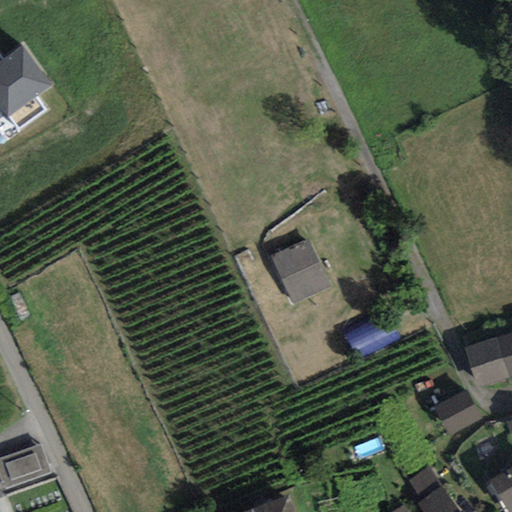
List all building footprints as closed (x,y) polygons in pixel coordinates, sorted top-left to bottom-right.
[(273,260),(292,301),(324,286),(305,245),(273,260)] [(385,347),(402,338),(392,317),(375,326),(385,347)] [(364,356),(382,349),(373,327),(355,335),(364,356)] [(511,334),(465,349),(475,382),(511,371),(511,334)] [(434,409),(446,431),(475,416),(463,394),(434,409)] [(41,443),(0,458),(0,470),(6,486),(51,470),(41,443)] [(511,467),(488,482),(505,511),(511,506),(511,467)] [(422,511),(462,511),(441,483),(432,468),(413,482),(423,496),(415,502),(422,511)] [(289,511),(284,497),(244,511),(289,511)]
